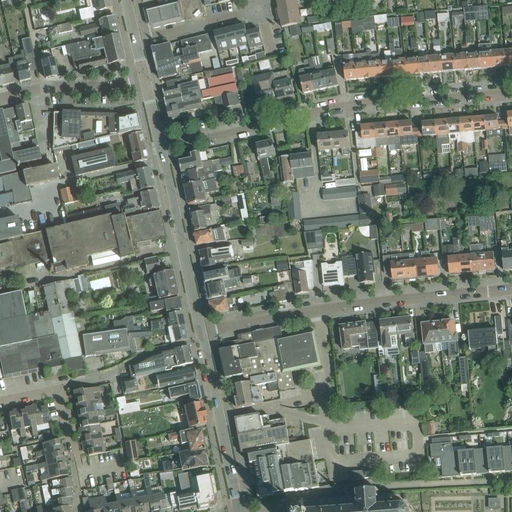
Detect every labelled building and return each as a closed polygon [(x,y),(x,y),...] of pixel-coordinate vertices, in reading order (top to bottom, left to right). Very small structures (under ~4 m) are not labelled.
[(89,0),(91,8),(79,11),(81,21),(94,18),(92,12),(112,8),(110,0),(89,0)] [(147,25),(149,26),(153,29),(184,21),(178,0),(172,0),(173,3),(144,10),(147,25)] [(276,12),(276,15),(299,11),(296,0),(283,0),(277,1),(279,12),(276,12)] [(299,11),(276,15),(277,18),(280,17),(282,28),(301,24),(299,11)] [(450,14),(439,15),(439,23),(450,22),(450,14)] [(99,24),(79,29),(81,37),(97,33),(97,34),(93,35),(94,40),(98,39),(99,40),(119,36),(118,33),(114,17),(114,16),(104,18),(98,20),(99,24)] [(387,16),(375,17),(376,24),(376,25),(387,24),(387,21),(387,20),(387,16)] [(70,23),(57,26),(58,34),(72,31),(70,23)] [(341,23),(334,23),(336,36),(343,35),(341,23)] [(308,24),(300,25),(301,33),(313,31),(312,24),(308,24)] [(244,26),(234,28),(239,47),(248,45),(244,26)] [(244,26),(248,45),(249,48),(263,45),(259,30),(246,33),(244,26)] [(234,28),(224,31),(229,50),(239,47),(234,28)] [(224,31),(214,33),(218,52),(229,50),(224,31)] [(212,51),(210,44),(210,43),(208,35),(181,41),(183,49),(178,50),(177,52),(177,54),(184,53),(184,57),(199,54),(212,51)] [(68,55),(71,55),(79,53),(78,52),(94,49),(94,51),(97,50),(99,58),(101,66),(125,61),(120,43),(121,41),(120,38),(119,37),(119,36),(97,41),(85,43),(85,42),(66,47),(68,55)] [(34,58),(30,39),(21,41),(26,60),(34,58)] [(333,39),(326,40),(327,50),(334,49),(333,39)] [(173,55),(170,44),(153,48),(156,63),(184,57),(184,53),(177,54),(173,55)] [(390,51),(392,77),(404,76),(403,60),(402,49),(394,50),(394,44),(389,44),(390,51)] [(455,55),(453,55),(454,71),(468,70),(467,54),(466,46),(461,47),(461,55),(455,55)] [(434,57),(429,57),(430,74),(441,73),(440,56),(441,56),(440,47),(433,47),(434,57)] [(79,53),(71,55),(74,68),(78,67),(79,71),(101,66),(99,58),(97,50),(94,51),(94,49),(78,52),(79,53)] [(46,50),(40,52),(42,62),(46,79),(56,76),(50,50),(46,50)] [(366,50),(366,54),(367,54),(369,79),(373,79),(373,78),(381,78),(379,62),(378,54),(371,55),(371,50),(366,50)] [(384,61),(379,62),(381,78),(392,77),(390,51),(384,52),(384,61)] [(503,51),(490,52),(492,68),(506,67),(505,51),(503,51)] [(490,52),(479,53),(480,69),(492,68),(490,52)] [(479,53),(467,54),(468,70),(480,69),(479,53)] [(203,74),(199,54),(184,57),(156,63),(160,80),(180,75),(181,79),(203,74)] [(366,54),(355,55),(357,80),(364,79),(369,79),(367,54),(366,54)] [(357,80),(355,55),(343,56),(345,81),(357,80)] [(453,55),(441,56),(440,56),(441,73),(454,71),(453,55)] [(429,57),(417,58),(418,75),(423,74),(430,74),(429,57)] [(417,58),(403,60),(404,76),(414,75),(418,75),(417,58)] [(307,60),(309,68),(311,76),(315,91),(313,91),(314,92),(326,89),(325,89),(326,88),(323,73),(322,73),(320,65),(314,67),(312,59),(307,60)] [(15,64),(17,72),(19,82),(30,80),(27,62),(15,64)] [(9,66),(0,67),(0,76),(2,86),(13,83),(9,66)] [(200,101),(221,96),(234,94),(236,106),(240,105),(238,95),(231,67),(203,74),(181,79),(166,82),(166,83),(174,81),(175,87),(163,90),(164,97),(167,109),(200,101)] [(329,72),(323,73),(326,88),(325,89),(326,89),(338,86),(334,67),(328,68),(329,72)] [(236,70),(239,84),(248,82),(245,68),(236,70)] [(315,91),(311,76),(309,68),(299,70),(298,72),(303,94),(314,92),(313,91),(315,91)] [(273,73),(253,77),(255,89),(258,103),(277,98),(278,100),(293,96),(288,71),(273,74),(273,73)] [(234,94),(221,96),(224,109),(236,106),(234,94)] [(200,101),(167,109),(169,121),(186,117),(186,116),(187,116),(189,113),(189,112),(202,109),(200,101)] [(11,154),(23,151),(21,142),(19,132),(21,132),(21,133),(33,131),(27,105),(1,111),(11,154)] [(13,160),(11,154),(1,111),(0,111),(0,175),(5,174),(16,172),(14,165),(13,160)] [(116,115),(80,114),(80,112),(62,112),(62,113),(53,113),(52,151),(60,149),(141,130),(137,113),(122,117),(122,118),(116,118),(116,115)] [(497,116),(484,117),(486,131),(502,130),(502,121),(497,122),(497,116)] [(484,117),(472,118),(473,132),(486,131),(484,117)] [(472,118),(459,119),(462,152),(467,151),(466,143),(474,142),(473,132),(472,118)] [(459,119),(447,120),(449,140),(457,140),(457,143),(457,152),(462,152),(459,119)] [(436,136),(435,136),(437,154),(442,154),(441,145),(449,145),(449,140),(447,120),(434,122),(436,136)] [(399,123),(400,137),(401,147),(413,146),(417,145),(417,137),(417,138),(416,129),(412,129),(411,122),(399,123)] [(419,137),(435,136),(436,136),(434,122),(422,123),(422,129),(418,129),(419,137)] [(399,123),(386,124),(388,146),(395,145),(396,150),(401,150),(401,147),(400,137),(399,123)] [(376,149),(377,157),(381,157),(381,148),(380,148),(380,146),(388,146),(386,124),(374,125),(375,139),(376,139),(376,149)] [(375,139),(374,125),(361,126),(363,148),(371,148),(372,158),(377,157),(376,149),(376,139),(375,139)] [(329,150),(332,150),(331,134),(330,134),(330,131),(323,132),(324,135),(317,135),(319,151),(329,150)] [(141,132),(127,136),(133,163),(148,160),(141,132)] [(331,134),(332,150),(342,149),(342,156),(349,155),(348,132),(331,134)] [(276,156),(274,151),(272,141),(257,145),(260,160),(262,170),(264,178),(271,176),(267,158),(276,156)] [(13,160),(14,165),(27,163),(41,160),(39,149),(23,151),(11,154),(13,160)] [(71,159),(75,177),(114,168),(110,150),(71,159)] [(179,161),(181,174),(188,172),(188,173),(197,171),(199,170),(214,166),(215,172),(222,170),(220,160),(212,161),(202,163),(199,152),(191,154),(192,158),(179,161)] [(311,154),(290,157),(292,170),(295,169),(301,169),(307,168),(313,167),(311,154)] [(292,170),(290,157),(279,158),(282,184),(293,182),(293,179),(296,179),(295,169),(292,170)] [(489,165),(489,173),(507,171),(505,160),(499,160),(499,162),(489,163),(489,165)] [(246,176),(252,175),(249,163),(243,164),(246,176)] [(487,163),(479,164),(480,174),(488,173),(487,163)] [(0,207),(11,205),(11,206),(32,202),(28,187),(58,180),(54,165),(6,176),(5,174),(0,175),(0,207)] [(181,174),(184,186),(200,183),(218,179),(217,178),(215,179),(214,172),(215,172),(214,166),(199,170),(197,171),(188,173),(188,172),(181,174)] [(239,177),(237,166),(232,167),(233,170),(226,172),(227,179),(239,177)] [(116,176),(118,184),(129,182),(132,193),(154,188),(150,168),(116,176)] [(412,169),(403,169),(404,179),(413,178),(412,169)] [(451,170),(439,171),(440,179),(452,178),(451,170)] [(322,183),(335,181),(335,174),(321,176),(322,183)] [(379,179),(378,174),(364,175),(365,184),(379,183),(379,179)] [(403,176),(391,177),(391,178),(392,184),(404,183),(403,176)] [(200,183),(184,186),(188,205),(198,203),(206,201),(205,193),(207,193),(205,183),(218,180),(218,179),(200,183)] [(335,181),(336,188),(355,185),(354,179),(335,181)] [(373,186),(374,197),(385,196),(384,185),(380,185),(373,186)] [(386,186),(386,194),(405,193),(404,185),(386,186)] [(79,186),(70,189),(73,202),(82,200),(79,186)] [(73,202),(70,189),(60,191),(63,204),(73,202)] [(141,198),(132,200),(127,201),(128,206),(123,207),(125,216),(159,208),(155,190),(140,194),(141,198)] [(361,216),(359,216),(360,227),(370,225),(368,213),(371,213),(369,197),(364,197),(363,195),(358,196),(361,216)] [(104,206),(106,214),(120,211),(118,203),(104,206)] [(209,205),(189,209),(190,215),(194,232),(207,229),(205,219),(212,218),(209,205)] [(22,236),(0,241),(0,269),(16,266),(17,269),(52,261),(55,274),(86,266),(84,258),(98,255),(100,265),(133,257),(133,256),(140,254),(138,246),(131,248),(130,246),(165,238),(160,212),(124,220),(123,216),(110,219),(110,216),(103,218),(101,208),(67,215),(70,226),(22,236)] [(18,217),(0,221),(0,241),(22,236),(18,218),(18,217)] [(479,217),(468,218),(469,227),(480,227),(480,225),(479,224),(479,218),(479,217)] [(480,225),(487,225),(487,231),(495,231),(494,217),(479,218),(479,224),(480,225)] [(439,219),(425,221),(426,232),(440,230),(439,219)] [(411,223),(401,224),(401,231),(412,230),(411,223)] [(369,226),(370,236),(371,240),(377,239),(376,226),(369,226)] [(197,246),(207,244),(216,242),(214,230),(194,234),(197,246)] [(315,233),(304,234),(307,250),(317,250),(315,233)] [(461,274),(458,243),(457,243),(457,240),(452,240),(453,242),(454,242),(454,245),(453,245),(454,258),(448,258),(448,261),(447,261),(447,265),(448,265),(449,269),(447,269),(448,273),(449,273),(449,275),(451,275),(451,276),(457,275),(457,274),(461,274)] [(462,242),(458,243),(461,274),(465,273),(465,275),(473,274),(471,256),(467,256),(464,253),(463,254),(462,242)] [(511,250),(509,250),(508,242),(501,243),(503,271),(511,270),(511,271),(511,250)] [(470,246),(471,256),(473,274),(479,273),(479,272),(483,272),(481,246),(481,247),(481,245),(470,246)] [(485,246),(481,246),(483,272),(487,271),(487,272),(493,272),(493,271),(495,271),(495,269),(496,269),(495,265),(494,265),(494,261),(496,260),(495,257),(494,257),(494,254),(486,254),(485,246)] [(202,269),(219,267),(219,266),(218,260),(233,258),(232,247),(199,251),(202,269)] [(429,252),(425,253),(427,277),(431,277),(431,278),(437,277),(437,276),(439,276),(439,274),(440,274),(440,270),(438,270),(438,266),(439,266),(439,262),(438,262),(437,254),(429,255),(429,252)] [(421,261),(415,261),(416,279),(424,278),(424,277),(427,277),(425,253),(421,253),(422,259),(421,259),(421,261)] [(341,257),(342,262),(344,278),(356,277),(356,274),(358,273),(359,284),(373,282),(372,274),(374,274),(372,254),(341,257)] [(414,254),(403,255),(405,279),(409,279),(409,280),(416,279),(415,261),(414,262),(414,254)] [(405,279),(403,255),(397,255),(398,263),(391,264),(390,256),(382,257),(384,274),(392,273),(392,280),(395,280),(395,281),(401,281),(401,279),(405,279)] [(144,261),(147,274),(160,271),(157,258),(144,261)] [(345,287),(344,278),(342,262),(336,263),(334,265),(329,266),(326,264),(321,264),(322,273),(324,275),(325,281),(327,283),(329,283),(329,287),(339,286),(341,288),(345,287)] [(206,286),(239,279),(242,278),(240,269),(228,272),(226,265),(219,266),(219,267),(202,269),(203,275),(206,286)] [(293,275),(295,285),(296,294),(308,293),(308,290),(313,289),(311,281),(313,281),(312,268),(304,269),(305,273),(293,275)] [(145,306),(149,305),(160,302),(159,300),(178,296),(172,271),(150,276),(151,277),(148,282),(149,285),(153,288),(156,288),(158,297),(149,299),(148,296),(138,298),(140,307),(145,306)] [(239,279),(206,286),(209,301),(226,297),(225,290),(238,287),(237,281),(240,281),(239,279)] [(34,289),(39,314),(49,312),(50,319),(72,315),(68,296),(70,296),(76,295),(72,281),(34,289)] [(291,285),(285,286),(288,301),(294,300),(291,285)] [(285,286),(279,287),(282,302),(288,301),(285,286)] [(282,302),(279,287),(273,288),(276,303),(282,302)] [(31,341),(26,316),(21,292),(0,295),(0,362),(4,379),(44,371),(37,340),(31,341)] [(77,294),(76,295),(70,296),(73,310),(81,308),(77,294)] [(160,302),(149,305),(151,313),(165,310),(166,313),(171,312),(181,310),(178,298),(160,302)] [(226,299),(209,303),(212,317),(235,312),(238,311),(237,307),(232,308),(232,306),(233,304),(232,299),(230,298),(226,299)] [(39,314),(26,316),(31,341),(37,340),(44,371),(45,378),(72,373),(73,379),(86,376),(82,358),(77,334),(72,315),(50,319),(49,312),(39,314)] [(151,330),(159,331),(162,330),(165,329),(172,327),(173,329),(184,327),(184,323),(181,312),(172,314),(166,315),(167,320),(152,323),(151,330)] [(404,319),(396,320),(398,336),(406,335),(407,346),(414,345),(411,318),(409,318),(409,317),(404,317),(404,319)] [(468,333),(469,342),(469,350),(488,348),(488,352),(498,351),(496,336),(503,336),(501,317),(494,318),(495,330),(468,333)] [(113,323),(114,329),(125,328),(126,322),(126,319),(121,322),(113,323)] [(398,336),(396,320),(387,321),(387,319),(382,320),(382,321),(380,321),(381,331),(382,342),(378,343),(378,348),(379,358),(385,358),(384,349),(391,348),(398,348),(397,336),(398,336)] [(134,331),(134,321),(126,322),(125,328),(126,332),(128,332),(134,331)] [(438,322),(440,343),(447,343),(449,358),(459,357),(457,344),(456,334),(455,334),(454,322),(447,323),(445,321),(438,322)] [(441,351),(440,343),(438,322),(432,322),(431,324),(422,325),(425,354),(434,353),(433,352),(441,351)] [(359,350),(367,349),(378,348),(378,343),(377,333),(376,323),(365,324),(365,323),(340,327),(341,340),(340,340),(341,348),(342,348),(343,350),(351,349),(351,347),(359,347),(359,350)] [(172,327),(165,329),(162,330),(159,331),(160,337),(169,335),(170,344),(187,340),(184,327),(173,329),(172,327)] [(244,380),(251,379),(266,376),(268,384),(271,383),(272,387),(273,392),(294,388),(291,372),(321,366),(314,331),(282,338),(280,327),(266,330),(266,331),(252,334),(252,333),(240,335),(241,340),(238,341),(238,342),(227,344),(226,348),(227,349),(220,351),(226,379),(243,375),(244,380)] [(77,334),(82,358),(95,356),(129,351),(127,338),(126,332),(125,328),(114,329),(86,333),(78,334),(77,334)] [(127,338),(129,351),(131,351),(131,354),(136,353),(132,338),(132,337),(127,338)] [(132,338),(136,353),(137,353),(137,352),(142,351),(139,337),(132,337),(132,338)] [(510,346),(509,341),(503,341),(504,360),(511,359),(510,346)] [(131,379),(135,378),(164,372),(162,360),(173,358),(175,368),(192,364),(189,346),(160,353),(151,356),(132,365),(130,367),(132,378),(131,379)] [(419,351),(411,352),(412,364),(420,364),(420,361),(419,351)] [(458,358),(461,385),(468,385),(465,357),(458,358)] [(427,360),(420,361),(420,364),(422,381),(429,380),(427,360)] [(193,367),(161,374),(155,375),(158,389),(178,384),(196,381),(193,367)] [(233,386),(234,396),(258,392),(257,386),(268,384),(266,376),(251,379),(251,382),(233,386)] [(135,378),(131,379),(120,382),(123,394),(138,391),(135,378)] [(197,383),(187,385),(186,385),(186,386),(168,390),(170,399),(188,395),(189,402),(191,402),(201,400),(197,383)] [(77,400),(78,403),(100,399),(99,392),(105,391),(103,385),(99,386),(100,387),(82,391),(82,389),(73,391),(75,400),(77,400)] [(258,392),(234,396),(237,408),(263,403),(261,393),(258,394),(258,392)] [(125,397),(116,398),(119,415),(140,411),(138,402),(126,405),(125,397)] [(80,412),(80,415),(96,412),(95,405),(103,403),(102,399),(100,399),(78,403),(78,404),(76,404),(77,412),(80,412)] [(202,403),(184,407),(181,409),(182,413),(186,414),(177,416),(180,430),(187,428),(187,429),(206,424),(206,422),(207,422),(203,405),(202,405),(202,403)] [(40,404),(32,406),(36,426),(50,423),(47,407),(41,408),(40,404)] [(25,411),(21,412),(24,429),(31,427),(33,435),(37,434),(36,426),(32,406),(31,406),(31,407),(24,409),(25,411)] [(24,429),(21,412),(20,410),(13,411),(13,414),(9,415),(12,431),(19,430),(21,437),(26,436),(24,429)] [(82,423),(83,427),(99,424),(98,417),(105,415),(104,411),(96,412),(80,415),(80,416),(78,416),(80,424),(82,423)] [(237,430),(238,437),(286,428),(285,419),(269,422),(268,416),(260,417),(259,414),(235,419),(237,430)] [(84,436),(86,441),(86,442),(102,438),(99,424),(83,427),(79,428),(80,437),(84,436)] [(241,454),(248,453),(248,452),(289,444),(286,428),(238,437),(239,442),(241,454)] [(184,444),(186,452),(205,448),(207,446),(206,440),(203,439),(202,439),(201,432),(193,433),(192,430),(168,435),(169,442),(179,439),(180,444),(184,444)] [(86,442),(86,441),(81,442),(83,451),(87,450),(89,456),(105,453),(102,438),(86,442)] [(36,457),(45,455),(63,452),(61,445),(59,445),(58,440),(42,444),(44,450),(35,452),(36,457)] [(248,452),(248,453),(250,465),(251,465),(251,466),(249,467),(252,472),(257,471),(257,473),(259,485),(258,485),(260,498),(295,491),(295,492),(319,488),(314,461),(315,461),(316,460),(315,455),(314,454),(313,455),(310,440),(289,444),(248,452)] [(432,445),(430,446),(432,459),(441,458),(443,478),(454,477),(452,453),(451,443),(432,445)] [(509,447),(495,449),(497,473),(511,471),(509,447)] [(171,462),(164,463),(165,472),(180,469),(180,470),(181,470),(182,471),(208,466),(206,457),(207,457),(207,456),(208,454),(208,451),(206,450),(205,448),(178,454),(180,462),(173,463),(172,463),(171,463),(171,462)] [(495,449),(480,450),(483,474),(497,473),(495,449)] [(480,450),(466,451),(468,476),(483,474),(480,450)] [(136,451),(126,453),(128,461),(137,460),(136,451)] [(452,453),(454,477),(468,476),(466,451),(452,453)] [(39,469),(47,467),(65,464),(64,456),(61,457),(61,453),(63,452),(45,455),(46,462),(38,464),(39,469)] [(47,467),(48,474),(40,476),(41,481),(58,478),(68,476),(66,468),(64,469),(63,465),(65,464),(47,467)] [(200,478),(192,480),(198,507),(197,507),(198,510),(209,508),(213,507),(215,506),(217,503),(217,500),(216,497),(214,487),(215,486),(213,478),(212,475),(209,476),(208,469),(199,471),(200,478)] [(361,472),(363,479),(374,477),(373,471),(361,472)] [(192,480),(191,473),(178,475),(178,476),(180,475),(181,480),(179,480),(182,494),(176,496),(176,493),(169,494),(170,499),(172,509),(178,508),(179,511),(193,508),(194,508),(196,507),(197,507),(198,507),(192,480)] [(147,497),(150,511),(160,511),(160,510),(166,509),(163,494),(152,496),(150,487),(149,487),(147,477),(146,477),(143,478),(145,488),(147,497)] [(114,489),(113,484),(111,478),(106,479),(108,490),(114,489)] [(53,492),(70,488),(73,488),(71,479),(51,482),(53,492)] [(132,500),(134,511),(150,511),(147,497),(137,499),(135,490),(134,485),(129,486),(132,500)] [(22,488),(16,490),(19,501),(25,500),(22,488)] [(51,492),(53,501),(70,498),(72,497),(70,488),(53,492),(51,492)] [(116,503),(118,511),(134,511),(132,500),(122,502),(120,494),(119,494),(118,489),(114,490),(115,495),(116,503)] [(411,511),(412,511),(411,511),(409,511),(407,508),(409,507),(408,506),(406,507),(403,506),(403,503),(402,503),(401,505),(398,506),(397,505),(398,502),(400,502),(399,501),(398,501),(396,498),(398,497),(397,496),(395,497),(393,496),(393,495),(391,495),(391,496),(387,497),(387,495),(386,495),(386,497),(379,497),(378,491),(377,491),(376,489),(356,491),(356,492),(345,493),(345,499),(339,499),(340,500),(338,500),(338,498),(306,500),(307,502),(303,501),(303,500),(302,500),(302,502),(298,503),(297,502),(296,503),(297,504),(296,508),(295,508),(295,509),(296,509),(297,511),(411,511)] [(105,497),(100,498),(102,511),(118,511),(116,503),(107,505),(105,497)] [(52,511),(53,511),(68,507),(71,507),(70,498),(53,501),(50,502),(52,511)] [(102,511),(100,498),(98,499),(88,501),(90,511),(102,511)] [(493,502),(490,502),(490,509),(499,509),(499,500),(493,500),(493,502)]
